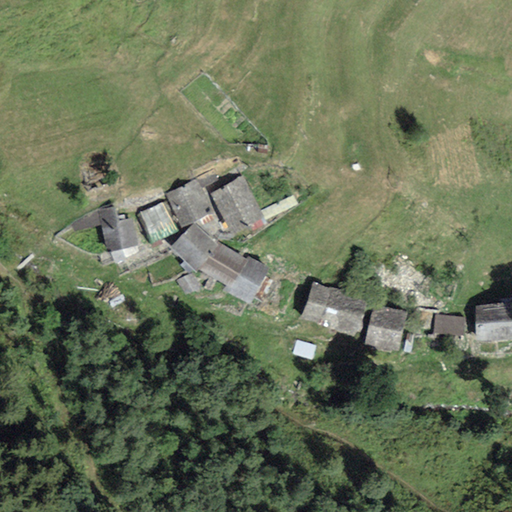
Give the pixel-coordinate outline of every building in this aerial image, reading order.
[(267,146),(258,145),(258,152),(266,153),(267,146)] [(107,164),(81,170),(86,190),(112,185),(107,164)] [(213,171),(166,196),(180,221),(217,201),(231,226),(261,209),(242,174),(210,191),(207,186),(218,180),(213,171)] [(164,203),(134,215),(145,243),(175,232),(164,203)] [(114,207),(97,213),(109,251),(136,242),(128,218),(118,221),(114,207)] [(217,242),(192,221),(170,246),(195,268),(231,285),(226,291),(250,302),(268,265),(246,257),(217,242)] [(397,257),(379,283),(405,302),(424,276),(397,257)] [(366,298),(312,281),(300,318),(354,335),(366,298)] [(511,302),(472,306),(476,342),(511,338),(511,302)] [(405,310),(371,305),(364,343),(399,349),(405,310)] [(462,320),(435,317),(431,345),(458,348),(462,320)]
